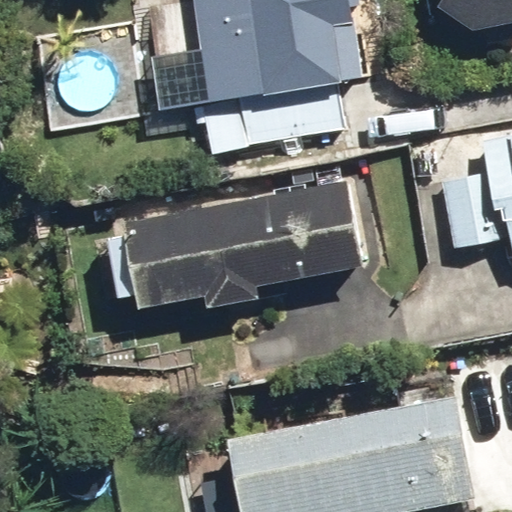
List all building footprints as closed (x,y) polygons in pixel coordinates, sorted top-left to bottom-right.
[(207,108),(213,152),(351,133),(344,87),(363,85),(350,0),(195,0),(196,2),(148,9),(163,114),(207,108)] [(511,0),(444,0),(438,13),(474,37),(511,29),(511,0)] [(511,155),(445,168),(467,281),(511,272),(511,155)] [(341,185),(121,231),(140,322),(360,276),(341,185)] [(458,400),(225,444),(237,511),(417,511),(478,501),(458,400)]
